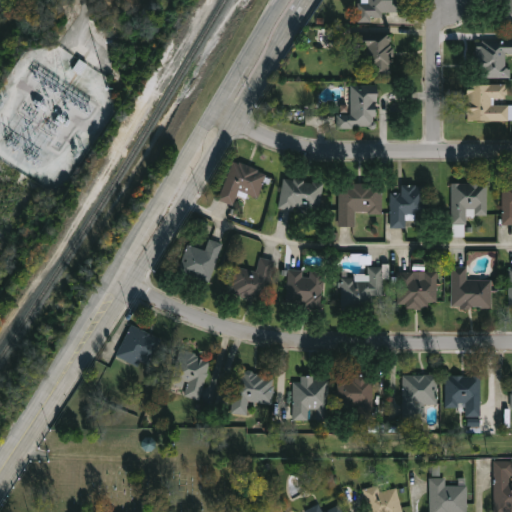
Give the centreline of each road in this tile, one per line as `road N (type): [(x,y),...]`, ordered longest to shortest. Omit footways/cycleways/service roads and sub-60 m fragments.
road 1 (residential): [(122,288),(215,327),(275,341),(511,344)]
road 2 (tertiary): [(122,288),(154,257),(307,0)]
road 3 (residential): [(216,114),(304,152),(511,151)]
road 4 (tertiary): [(122,288),(0,470)]
road 5 (residential): [(437,152),(437,23),(450,5)]
